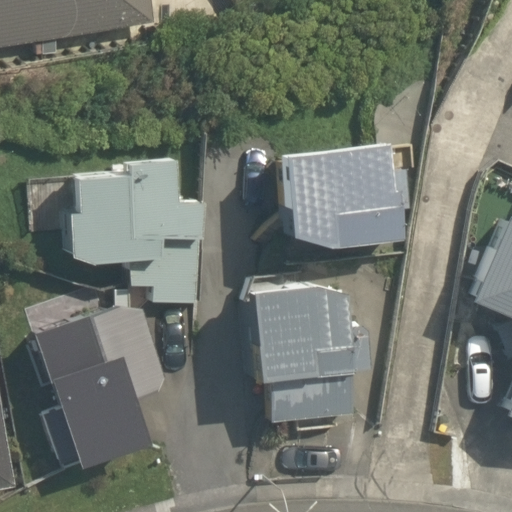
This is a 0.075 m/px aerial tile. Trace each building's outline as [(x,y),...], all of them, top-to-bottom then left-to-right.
[(0,0),(0,47),(152,24),(149,0),(0,0)] [(387,147),(280,158),(288,243),(330,255),(403,245),(400,215),(412,213),(409,173),(390,175),(387,147)] [(150,289),(150,304),(196,305),(201,206),(177,206),(172,164),(123,170),(124,180),(73,183),(76,217),(66,218),(70,263),(89,270),(126,267),(128,289),(150,289)] [(511,228),(493,222),(459,308),(491,320),(509,356),(485,419),(511,429),(511,228)] [(250,300),(256,387),(268,386),(271,425),(353,416),(351,373),(368,372),(366,330),(357,331),(357,325),(347,321),(346,300),(312,292),(250,300)] [(83,462),(141,443),(125,402),(148,394),(156,378),(136,320),(118,310),(39,340),(63,410),(44,417),(61,465),(82,458),(83,462)] [(0,493),(15,491),(0,410),(0,493)]
